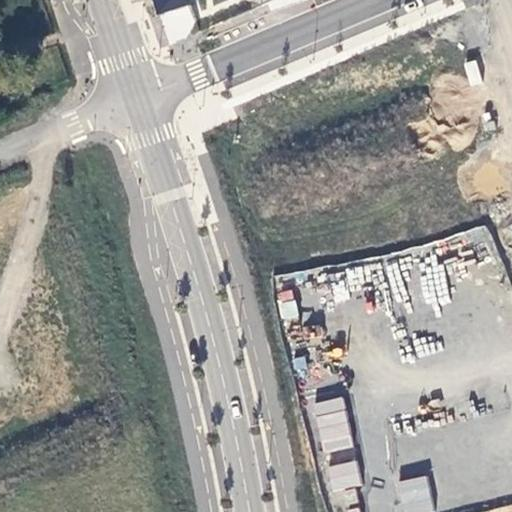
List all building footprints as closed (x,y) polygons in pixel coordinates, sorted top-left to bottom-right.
[(154,0),(160,17),(191,6),(188,0),(154,0)] [(279,319),(296,319),(297,295),(280,295),(279,319)] [(342,397),(313,404),(327,464),(356,458),(342,397)] [(327,464),(330,489),(361,486),(357,460),(327,464)] [(401,511),(432,511),(433,511),(426,475),(396,481),(401,511)]
